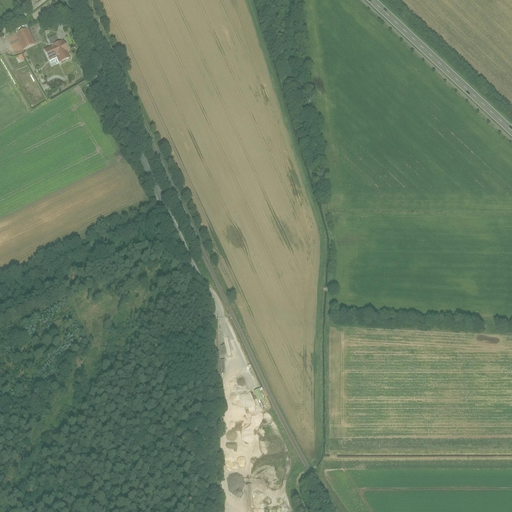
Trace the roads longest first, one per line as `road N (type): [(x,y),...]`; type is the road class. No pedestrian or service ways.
road 1 (track): [(207,511),(215,301)]
road 2 (primary): [(370,0),(511,132)]
road 3 (track): [(166,208),(0,289)]
